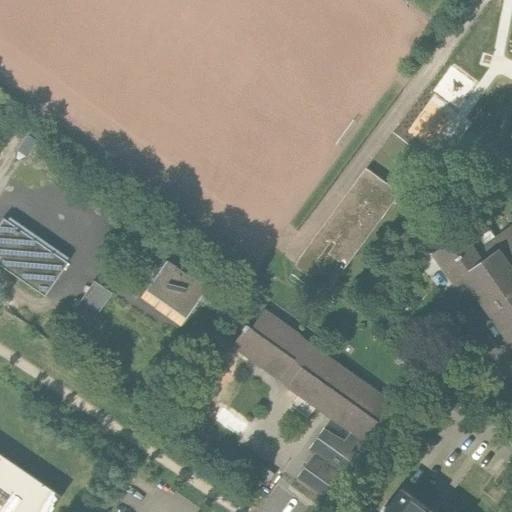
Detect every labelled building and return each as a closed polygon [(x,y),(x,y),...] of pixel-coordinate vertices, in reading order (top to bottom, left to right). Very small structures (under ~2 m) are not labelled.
[(400,194),(366,169),(295,265),(328,290),(400,194)] [(2,219),(0,222),(0,266),(43,297),(66,263),(2,219)] [(511,267),(511,266),(511,265),(511,227),(477,252),(463,233),(434,253),(467,300),(478,293),(511,341),(511,267)] [(164,260),(143,290),(184,319),(205,289),(164,260)] [(100,323),(114,286),(93,278),(79,315),(100,323)] [(244,325),(240,330),(241,331),(230,347),(350,432),(344,441),(323,429),(309,448),(315,452),(298,477),(327,498),(347,473),(343,470),(349,461),(353,464),(381,429),(381,430),(397,406),(263,309),(249,329),(244,325)] [(0,511),(49,511),(59,499),(0,457),(0,511)] [(432,511),(431,511),(402,490),(390,505),(387,503),(384,507),(387,509),(385,511),(432,511)]
